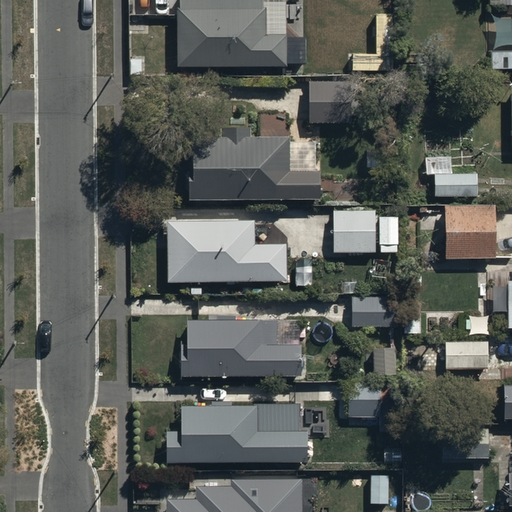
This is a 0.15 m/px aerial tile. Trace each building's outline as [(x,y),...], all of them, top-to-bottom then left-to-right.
[(261,0),(177,0),(176,63),(284,64),(284,28),(261,27),(261,0)] [(365,0),(366,13),(396,13),(395,0),(365,0)] [(511,47),(488,48),(488,65),(511,65),(511,47)] [(352,78),(306,78),(306,122),(352,121),(352,78)] [(185,134),(185,197),(320,197),(321,167),(287,167),(287,134),(249,134),(249,122),(219,122),(219,134),(185,134)] [(433,173),(433,194),(478,193),(478,171),(452,171),(452,154),(425,155),(425,173),(433,173)] [(443,200),(444,255),(494,255),(494,200),(443,200)] [(332,207),(332,249),(374,249),(374,207),(332,207)] [(163,215),(164,278),(286,277),(286,241),(253,241),(253,214),(163,215)] [(395,295),(350,295),(350,324),(395,324),(395,295)] [(179,339),(179,372),(299,372),(299,339),(278,339),(278,315),(184,315),(184,339),(179,339)] [(487,338),(442,338),(442,364),(487,364),(487,338)] [(393,345),(371,345),(371,370),(393,370),(393,345)] [(398,379),(347,378),(346,414),(381,414),(380,429),(397,429),(398,379)] [(511,380),(498,380),(498,414),(511,413),(511,380)] [(166,427),(166,459),(307,458),(307,426),(297,426),(297,399),(178,400),(178,427),(166,427)] [(440,421),(440,455),(488,456),(489,421),(440,421)] [(166,496),(165,511),(300,511),(300,476),(229,476),(230,483),(196,483),(196,496),(166,496)]
